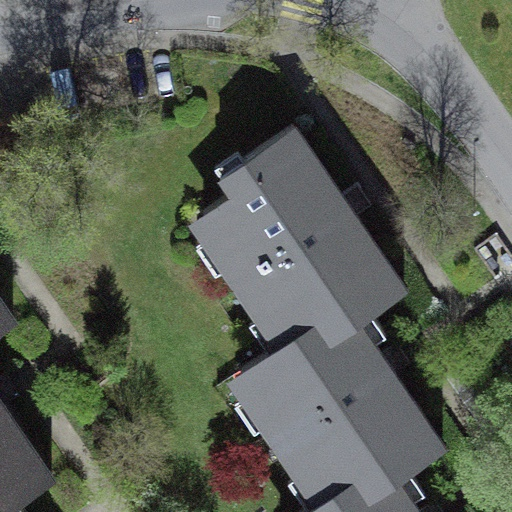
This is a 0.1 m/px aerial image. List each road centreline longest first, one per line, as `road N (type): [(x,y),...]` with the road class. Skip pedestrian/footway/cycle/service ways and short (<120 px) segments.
road 1 (residential): [(368,15),(420,51),(511,176)]
road 2 (residential): [(194,0),(0,25)]
